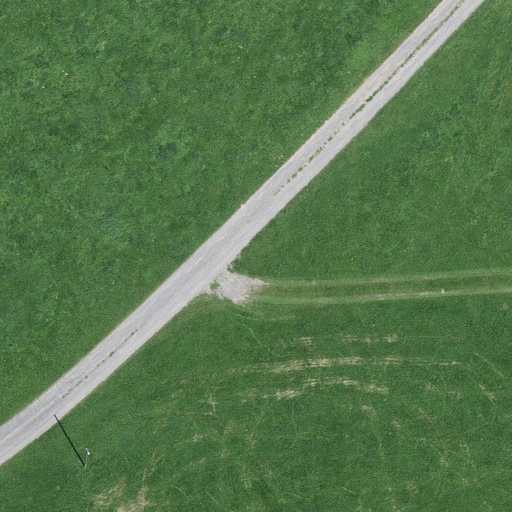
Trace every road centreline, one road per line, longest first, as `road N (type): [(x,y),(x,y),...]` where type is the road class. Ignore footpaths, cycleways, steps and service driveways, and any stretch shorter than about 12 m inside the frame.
road 1 (track): [(178,284),(463,0)]
road 2 (track): [(511,289),(218,302),(178,284)]
road 3 (track): [(0,441),(81,381),(178,284)]
